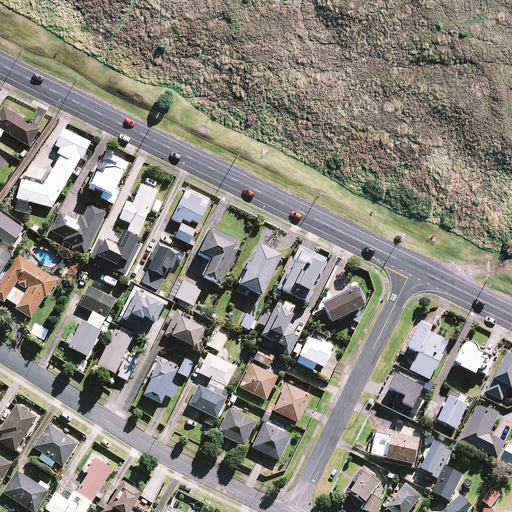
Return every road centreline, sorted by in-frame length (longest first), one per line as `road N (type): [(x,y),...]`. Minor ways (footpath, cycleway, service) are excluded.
road 1 (secondary): [(0,64),(412,267)]
road 2 (residential): [(0,351),(166,456),(283,511)]
road 3 (residential): [(292,511),(412,267)]
